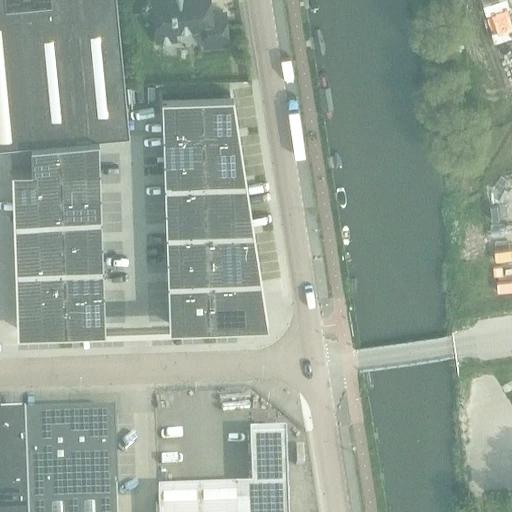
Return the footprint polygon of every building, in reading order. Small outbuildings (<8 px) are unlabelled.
[(4,0),(0,0),(0,144),(30,142),(57,140),(97,136),(128,133),(116,0),(50,0),(51,2),(5,7),(4,0)] [(203,50),(227,48),(224,13),(211,15),(209,0),(152,0),(153,2),(149,3),(145,6),(145,10),(145,13),(147,17),(151,19),(153,19),(155,42),(173,41),(172,30),(200,27),(203,50)] [(230,92),(161,95),(161,99),(162,132),(201,131),(235,130),(230,96),(230,92)] [(234,130),(201,131),(202,156),(203,180),(242,179),(234,130)] [(201,131),(162,132),(163,157),(202,156),(201,131)] [(97,136),(57,140),(58,166),(98,165),(97,136)] [(57,140),(30,142),(31,166),(58,166),(57,140)] [(202,156),(163,157),(164,181),(203,180),(202,156)] [(98,165),(58,166),(59,192),(99,191),(98,165)] [(31,166),(11,167),(12,194),(59,192),(58,166),(31,166)] [(242,179),(203,180),(204,204),(205,229),(250,227),(243,179),(242,179)] [(203,180),(164,181),(164,205),(204,204),(203,180)] [(99,191),(59,192),(60,216),(100,215),(99,191)] [(59,192),(12,194),(13,218),(60,216),(59,192)] [(204,204),(164,205),(165,230),(205,229),(204,204)] [(100,215),(60,216),(61,240),(101,239),(100,215)] [(60,216),(13,218),(13,241),(61,240),(60,216)] [(250,227),(205,229),(206,253),(206,278),(219,278),(258,276),(250,227)] [(205,229),(165,230),(166,254),(206,253),(205,229)] [(101,239),(61,240),(62,265),(102,264),(101,239)] [(61,240),(13,241),(14,267),(62,265),(61,240)] [(206,253),(166,254),(167,279),(206,278),(206,253)] [(102,264),(62,265),(62,289),(103,288),(102,264)] [(62,265),(14,267),(15,291),(62,289),(62,265)] [(219,278),(206,278),(207,304),(208,323),(236,322),(261,299),(258,276),(219,278)] [(206,278),(167,279),(169,325),(208,323),(207,304),(206,278)] [(103,288),(62,289),(64,328),(104,327),(103,288)] [(62,289),(15,291),(16,330),(64,328),(62,289)] [(24,416),(23,416),(26,502),(26,511),(116,511),(113,415),(24,418),(24,416)] [(0,511),(26,511),(26,502),(23,416),(0,417),(0,511)] [(287,511),(284,435),(248,436),(250,491),(157,494),(157,511),(287,511)]
